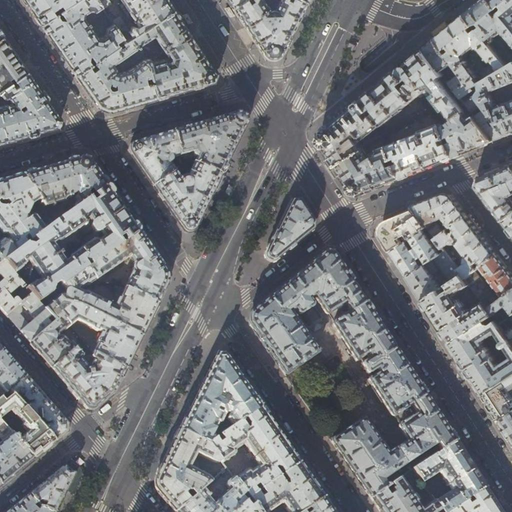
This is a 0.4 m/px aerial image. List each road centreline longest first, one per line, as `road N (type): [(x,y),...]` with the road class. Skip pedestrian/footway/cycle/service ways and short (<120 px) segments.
road 1 (tertiary): [(511,482),(340,222)]
road 2 (residential): [(94,134),(204,293)]
road 3 (secondary): [(204,293),(282,134)]
road 4 (residential): [(204,293),(302,434)]
road 5 (residential): [(94,134),(251,82)]
road 6 (residential): [(0,0),(94,134)]
road 7 (residential): [(204,293),(234,300),(246,294),(340,222)]
road 8 (residential): [(88,431),(0,328)]
road 9 (residential): [(340,222),(453,175)]
